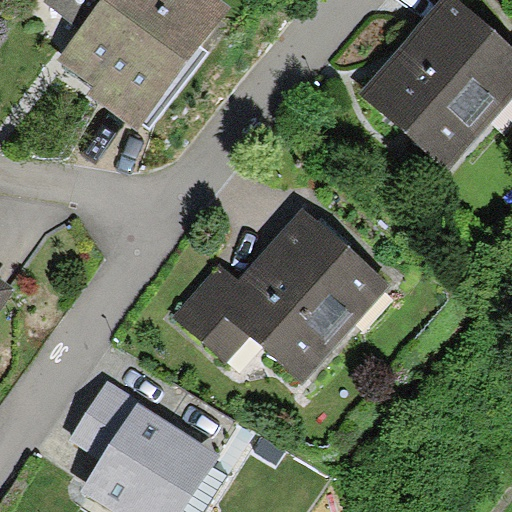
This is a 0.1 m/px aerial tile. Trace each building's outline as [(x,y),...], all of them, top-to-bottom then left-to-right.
[(51,0),(47,6),(82,34),(57,67),(92,94),(87,100),(134,138),(231,15),(211,0),(51,0)] [(511,126),(511,76),(440,13),(348,115),(444,201),(511,126)] [(389,293),(296,214),(239,281),(212,259),(165,314),(228,368),(248,345),(305,392),(389,293)] [(0,322),(17,298),(0,286),(0,322)] [(185,511),(218,462),(213,459),(233,429),(173,389),(151,421),(107,392),(71,445),(106,468),(83,502),(97,511),(185,511)]
